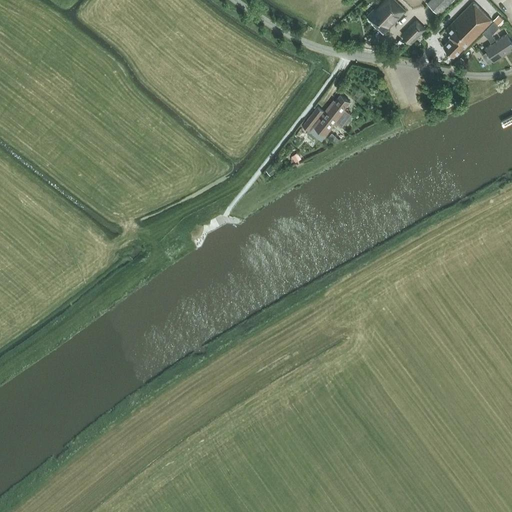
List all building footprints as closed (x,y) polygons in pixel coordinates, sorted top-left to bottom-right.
[(382,0),(374,8),(367,16),(384,33),(406,11),(395,0),(382,0)] [(429,0),(427,3),(439,15),(453,0),(429,0)] [(473,2),(445,30),(452,37),(443,46),(454,57),(463,47),(465,49),(493,21),(473,2)] [(494,19),(499,24),(504,19),(499,14),(494,19)] [(402,35),(411,43),(425,29),(416,20),(402,35)] [(494,22),(483,33),(488,38),(492,44),(486,48),(487,51),(482,54),(488,63),(493,60),(494,61),(511,49),(511,42),(507,34),(496,41),(492,34),(499,27),(494,22)] [(326,110),(324,112),(318,106),(302,125),(322,141),(346,110),(345,108),(350,102),(340,94),(335,101),(334,100),(328,107),(326,110)] [(291,157),(296,163),(301,159),(297,153),(291,157)] [(266,170),(271,176),(277,172),(272,166),(266,170)] [(204,226),(198,227),(192,234),(193,240),(199,237),(202,233),(204,226)]
